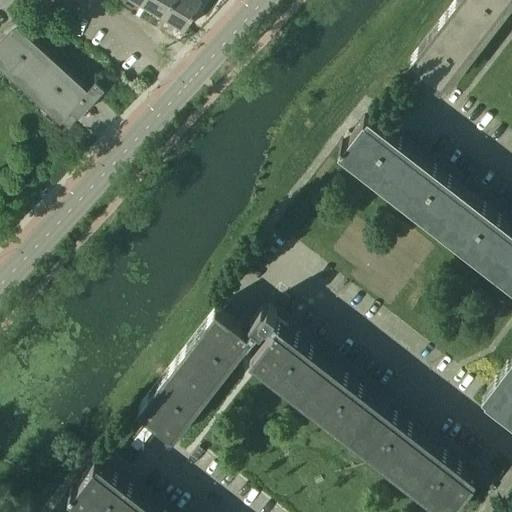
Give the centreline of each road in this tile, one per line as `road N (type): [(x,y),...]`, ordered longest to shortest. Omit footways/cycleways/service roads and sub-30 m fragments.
road 1 (residential): [(511,447),(275,264)]
road 2 (tertiary): [(0,285),(189,84)]
road 3 (unknown): [(314,338),(511,493)]
road 4 (residential): [(189,84),(117,20),(75,0)]
